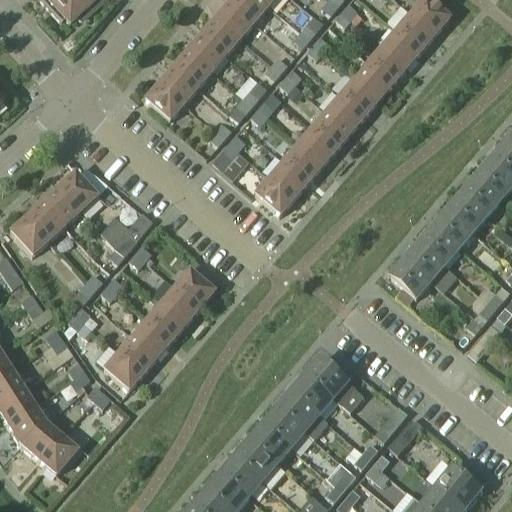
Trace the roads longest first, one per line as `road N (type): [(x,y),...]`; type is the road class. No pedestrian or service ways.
road 1 (residential): [(245,254),(70,103)]
road 2 (residential): [(511,452),(347,319)]
road 3 (residential): [(70,103),(159,0)]
